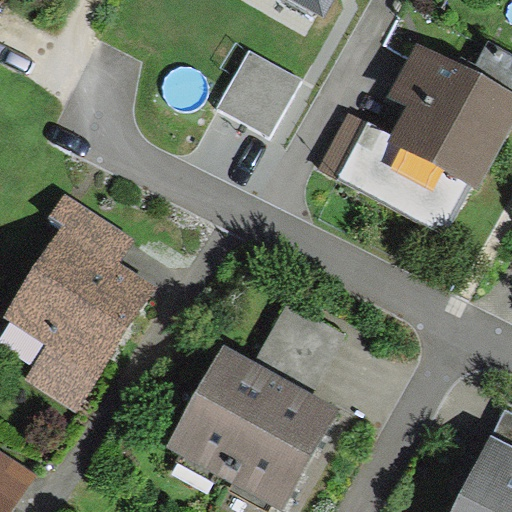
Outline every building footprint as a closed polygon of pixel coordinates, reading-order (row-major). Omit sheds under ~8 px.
[(335,0),(292,0),(325,19),(335,0)] [(473,70),(418,44),(391,97),(407,106),(395,131),(390,141),(471,183),(480,188),(511,128),(511,52),(490,41),(473,70)] [(249,52),(218,108),(270,137),(301,81),(249,52)] [(444,233),(471,183),(390,141),(395,131),(351,108),(319,169),(444,233)] [(64,190),(48,214),(65,225),(5,315),(44,342),(23,373),(77,409),(160,285),(124,260),(138,239),(64,190)] [(254,358),(226,342),(169,443),(284,507),(340,407),(302,385),(332,332),(284,305),(254,358)] [(511,511),(511,418),(493,410),(444,511),(511,511)] [(0,511),(15,511),(39,477),(0,451),(0,511)]
